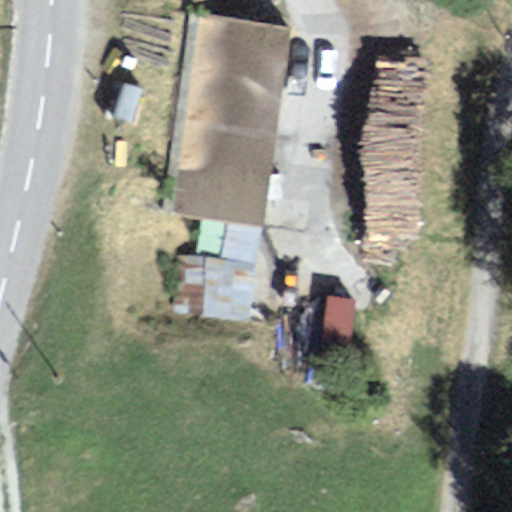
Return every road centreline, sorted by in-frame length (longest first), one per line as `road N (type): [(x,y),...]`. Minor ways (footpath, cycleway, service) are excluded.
road 1 (track): [(511,89),(456,511)]
road 2 (tertiary): [(0,294),(32,155),(50,0)]
